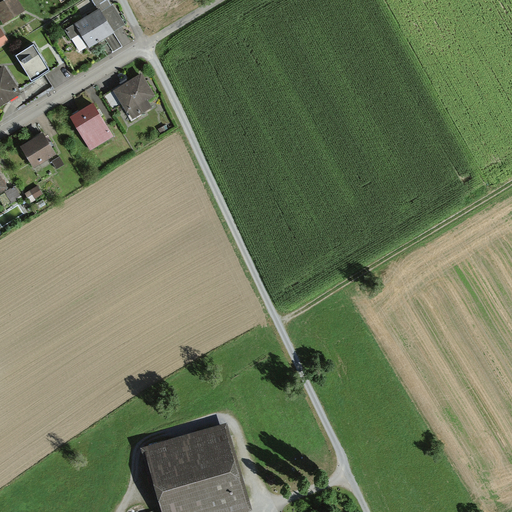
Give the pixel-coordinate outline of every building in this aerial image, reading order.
[(0,0),(0,18),(2,22),(22,9),(15,0),(0,0)] [(98,9),(65,30),(70,37),(78,32),(87,45),(121,24),(105,0),(91,0),(92,0),(98,9)] [(49,73),(33,48),(17,58),(33,83),(49,73)] [(4,67),(0,69),(0,102),(19,91),(4,67)] [(139,73),(102,97),(110,109),(121,102),(131,119),(150,107),(144,99),(152,94),(139,73)] [(91,103),(70,116),(90,148),(110,136),(91,103)] [(41,133),(21,145),(32,165),(53,152),(41,133)] [(50,161),(54,168),(62,163),(58,156),(50,161)] [(29,200),(40,193),(35,186),(24,193),(29,200)] [(12,187),(0,195),(0,202),(2,206),(18,196),(12,187)] [(227,425),(143,449),(161,511),(243,511),(251,510),(227,425)]
